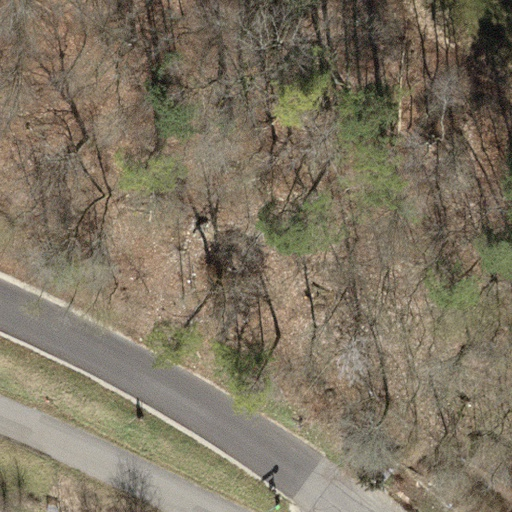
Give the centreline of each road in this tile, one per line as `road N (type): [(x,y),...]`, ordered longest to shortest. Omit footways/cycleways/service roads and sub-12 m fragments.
road 1 (unclassified): [(355,511),(112,356),(0,312)]
road 2 (tertiary): [(238,511),(114,451),(0,411)]
